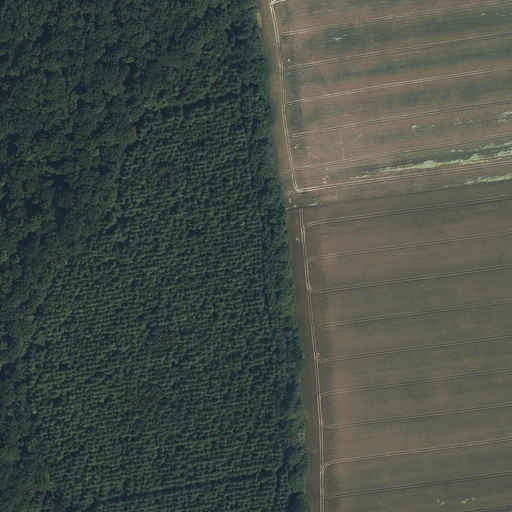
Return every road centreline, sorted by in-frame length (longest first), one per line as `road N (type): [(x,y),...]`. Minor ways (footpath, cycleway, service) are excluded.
road 1 (track): [(240,87),(280,461),(269,511)]
road 2 (track): [(234,0),(240,87),(0,131)]
